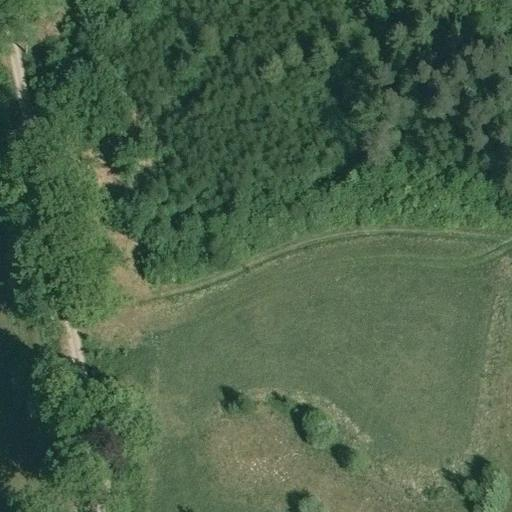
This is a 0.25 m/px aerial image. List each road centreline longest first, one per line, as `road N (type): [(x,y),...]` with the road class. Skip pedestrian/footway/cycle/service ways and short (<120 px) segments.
road 1 (track): [(5,0),(65,298)]
road 2 (track): [(65,298),(91,438),(93,511)]
